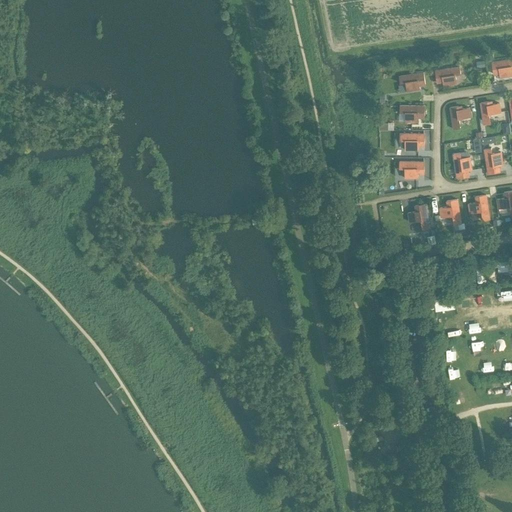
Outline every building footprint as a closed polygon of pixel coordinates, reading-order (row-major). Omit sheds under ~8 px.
[(511,59),(492,62),(494,74),(500,73),(500,78),(511,75),(511,66),(511,59)] [(460,67),(435,71),(437,83),(443,82),(444,86),(457,84),(455,75),(461,74),(460,67)] [(424,73),(399,76),(401,88),(407,87),(408,92),(421,90),(419,80),(425,80),(424,73)] [(489,102),(480,103),(484,125),(491,124),(489,114),(501,113),(500,103),(489,105),(489,102)] [(425,106),(400,105),(400,113),(405,113),(405,122),(419,122),(419,118),(425,118),(425,106)] [(458,106),(450,107),(453,129),(460,128),(459,119),(471,117),(470,108),(459,109),(458,106)] [(387,122),(379,122),(379,131),(387,131),(387,122)] [(503,124),(501,126),(502,134),(509,133),(508,123),(503,124)] [(425,134),(400,134),(400,141),(405,141),(405,150),(418,150),(418,146),(424,146),(425,134)] [(491,148),(484,149),(488,174),(500,172),(499,166),(503,165),(501,152),(492,153),(491,148)] [(460,153),(453,154),(457,178),(469,176),(468,171),(472,170),(470,157),(461,158),(460,153)] [(400,162),(400,169),(405,169),(405,178),(418,178),(418,174),(424,174),(424,162),(400,162)] [(511,215),(511,191),(504,192),(505,198),(497,199),(498,209),(510,207),(511,216),(511,215)] [(490,219),(486,195),(475,197),(476,202),(468,204),(470,213),(474,212),(475,221),(490,219)] [(458,199),(447,201),(448,207),(440,208),(441,216),(453,215),(454,225),(461,224),(458,199)] [(416,212),(408,213),(409,222),(421,220),(423,229),(430,228),(426,204),(415,206),(416,212)] [(466,229),(464,229),(465,237),(474,236),(473,228),(466,229)] [(462,230),(455,231),(457,239),(463,238),(463,237),(462,230)]
